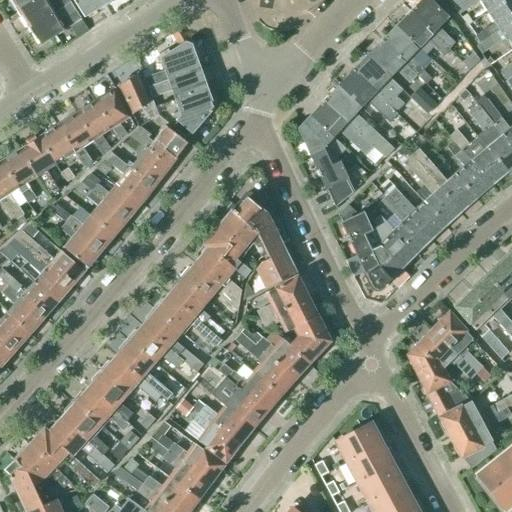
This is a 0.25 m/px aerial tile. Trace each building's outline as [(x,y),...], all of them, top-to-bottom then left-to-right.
[(36,0),(9,0),(17,13),(36,0)] [(61,8),(70,2),(68,0),(36,0),(17,13),(28,30),(53,13),(48,6),(56,1),(61,8)] [(71,0),(83,19),(104,6),(99,0),(71,0)] [(410,12),(449,51),(449,50),(449,49),(455,44),(438,28),(447,18),(427,0),(422,0),(414,9),(410,12)] [(487,11),(505,0),(462,0),(451,8),(459,15),(480,0),(487,11)] [(480,44),(511,22),(511,0),(505,0),(487,11),(495,23),(475,37),(480,44)] [(53,13),(28,30),(39,47),(64,31),(64,30),(69,27),(76,39),(88,31),(70,2),(61,8),(53,13)] [(442,58),(449,51),(410,12),(406,16),(407,17),(396,28),(425,56),(433,48),(442,58)] [(471,22),(466,14),(463,16),(460,18),(466,25),(467,26),(472,23),(471,22)] [(511,48),(511,22),(480,44),(476,47),(481,55),(505,39),(511,48)] [(424,57),(425,56),(396,28),(385,39),(381,42),(416,77),(423,70),(410,57),(417,49),(424,57)] [(409,84),(416,77),(381,42),(377,46),(378,46),(367,57),(389,79),(396,71),(409,84)] [(147,88),(197,70),(189,47),(184,45),(169,55),(167,51),(159,57),(161,60),(160,60),(164,71),(144,79),(147,88)] [(469,70),(479,61),(473,52),(462,63),(469,70)] [(401,91),(389,79),(367,57),(356,68),(353,72),(389,107),(397,99),(395,98),(401,91)] [(506,81),(511,76),(511,65),(497,76),(503,84),(507,82),(506,81)] [(171,90),(174,100),(204,90),(197,70),(147,88),(150,96),(171,90)] [(388,107),(389,107),(353,72),(349,76),(338,87),(360,108),(366,102),(389,123),(397,115),(388,107)] [(154,108),(155,107),(153,102),(148,103),(137,75),(129,80),(127,79),(121,83),(120,86),(117,88),(131,115),(143,108),(151,121),(157,117),(157,116),(154,108)] [(355,113),(360,108),(338,87),(327,99),(323,103),(373,149),(384,159),(393,149),(367,125),(355,113)] [(112,130),(111,130),(119,141),(127,134),(120,124),(129,119),(114,90),(94,102),(112,130)] [(155,107),(154,108),(157,116),(157,117),(163,121),(169,114),(178,111),(180,117),(176,122),(190,133),(211,109),(204,90),(174,100),(174,101),(167,103),(155,107)] [(458,112),(469,103),(467,102),(469,101),(462,94),(450,104),(456,112),(458,111),(458,112)] [(417,107),(426,116),(436,106),(427,97),(417,107)] [(478,106),(511,148),(511,126),(509,129),(493,110),(485,100),(478,106)] [(101,136),(111,130),(112,130),(94,102),(75,114),(93,142),(102,156),(110,149),(101,136)] [(365,157),(373,149),(323,103),(320,107),(309,118),(345,151),(345,150),(343,148),(348,142),(365,157)] [(511,148),(478,106),(477,106),(478,107),(468,115),(483,133),(477,138),(505,172),(507,171),(510,170),(511,168),(511,148)] [(82,149),(93,142),(75,114),(57,126),(74,154),(85,170),(92,163),(82,149)] [(337,159),(345,151),(309,118),(298,130),(312,160),(324,147),(333,164),(337,163),(341,171),(342,171),(337,159)] [(56,166),(74,154),(57,126),(38,138),(56,166)] [(141,145),(168,167),(185,144),(163,128),(152,142),(148,138),(150,135),(140,128),(129,136),(141,145)] [(505,172),(477,138),(469,145),(456,131),(448,137),(453,142),(452,142),(489,186),(497,179),(500,179),(503,176),(504,173),(505,172)] [(56,166),(38,138),(35,140),(33,137),(25,143),(26,146),(19,150),(37,178),(36,178),(50,198),(59,191),(45,172),(56,166)] [(474,199),(489,186),(452,142),(445,148),(454,157),(462,168),(453,176),(474,199)] [(166,169),(168,167),(141,145),(135,153),(136,158),(131,164),(128,162),(125,165),(151,188),(160,177),(163,176),(166,172),(166,169)] [(346,179),(342,171),(341,171),(337,163),(333,164),(324,147),(312,160),(325,189),(334,208),(351,194),(344,180),(346,179)] [(27,184),(36,178),(37,178),(19,150),(0,162),(18,190),(27,204),(36,199),(27,184)] [(474,199),(453,176),(445,182),(418,150),(409,157),(459,212),(474,199)] [(151,188),(125,165),(112,155),(105,161),(122,176),(115,185),(138,204),(151,188)] [(452,218),(459,212),(409,157),(403,163),(431,196),(422,204),(443,226),(445,224),(447,224),(451,221),(452,218)] [(10,195),(18,190),(0,162),(0,203),(17,231),(26,224),(22,217),(24,216),(10,195)] [(67,183),(74,178),(67,169),(60,174),(67,183)] [(138,204),(115,185),(108,193),(97,185),(100,182),(90,174),(80,183),(126,220),(131,213),(134,212),(137,209),(137,206),(138,204)] [(387,180),(380,187),(381,189),(386,195),(393,188),(394,188),(387,180)] [(112,236),(126,220),(80,183),(72,188),(97,206),(88,216),(112,236)] [(443,226),(422,204),(414,211),(393,188),(386,195),(428,240),(436,233),(439,232),(441,230),(442,227),(443,226)] [(261,246),(276,239),(265,217),(252,205),(254,202),(254,199),(248,194),(245,195),(230,213),(256,236),(261,246)] [(414,254),(428,240),(386,195),(379,202),(401,224),(394,231),(393,232),(414,254)] [(112,236),(88,216),(81,225),(55,204),(49,210),(59,218),(64,223),(64,222),(65,223),(99,252),(105,245),(107,244),(111,241),(111,238),(112,236)] [(366,234),(371,232),(363,215),(358,217),(352,211),(348,212),(340,220),(357,257),(372,249),(366,234)] [(266,256),(261,246),(256,236),(230,213),(216,230),(244,254),(253,244),(260,259),(266,256)] [(85,268),(99,252),(65,223),(59,229),(70,238),(61,250),(85,268)] [(237,263),(244,254),(216,230),(203,246),(234,272),(244,280),(249,273),(237,263)] [(58,253),(53,259),(22,232),(14,238),(68,287),(82,271),(58,253)] [(399,269),(414,254),(393,232),(378,246),(388,257),(399,269)] [(62,294),(68,287),(14,238),(7,245),(39,274),(32,282),(55,302),(56,301),(59,301),(62,297),(62,294)] [(261,246),(266,256),(268,259),(261,263),(256,270),(265,289),(294,275),(292,271),(294,270),(295,268),(290,256),(286,259),(276,239),(261,246)] [(227,281),(234,272),(203,246),(193,258),(197,261),(194,265),(238,303),(240,292),(227,281)] [(388,257),(380,265),(379,261),(375,263),(370,252),(373,250),(372,249),(357,257),(365,275),(364,275),(371,288),(372,289),(373,290),(375,290),(376,291),(377,291),(378,291),(380,290),(381,290),(389,280),(399,269),(388,257)] [(511,250),(501,260),(511,272),(511,250)] [(511,272),(501,260),(497,264),(484,276),(506,301),(508,299),(511,303),(511,272)] [(237,312),(238,303),(194,265),(190,270),(187,268),(178,279),(208,305),(218,294),(237,312)] [(0,273),(0,278),(6,285),(18,296),(42,317),(55,302),(32,282),(24,291),(2,271),(0,273)] [(511,324),(497,309),(506,301),(484,276),(468,291),(489,316),(490,315),(511,340),(511,324)] [(261,320),(307,297),(298,278),(264,294),(270,306),(257,312),(261,320)] [(202,313),(208,305),(178,279),(169,289),(172,291),(168,296),(202,326),(203,325),(208,320),(205,317),(205,316),(202,313)] [(253,296),(245,283),(244,290),(242,302),(253,296)] [(35,325),(42,317),(18,296),(6,285),(6,287),(1,293),(13,304),(6,312),(28,333),(29,332),(32,332),(35,328),(35,325)] [(481,324),(489,316),(468,291),(452,307),(486,343),(501,360),(508,354),(493,337),(481,324)] [(204,325),(203,325),(202,326),(168,296),(164,301),(161,299),(151,310),(182,335),(190,326),(215,348),(222,340),(219,338),(213,333),(211,332),(204,325)] [(284,333),(294,328),(317,316),(307,297),(261,320),(265,328),(278,321),(284,333)] [(176,342),(182,335),(151,310),(143,321),(145,323),(141,327),(195,373),(195,372),(196,373),(202,365),(176,342)] [(0,333),(15,348),(28,333),(6,312),(0,318),(0,333)] [(430,332),(475,375),(482,368),(465,351),(466,351),(463,348),(471,340),(448,314),(445,317),(444,317),(443,317),(442,317),(437,323),(437,324),(437,325),(430,332)] [(299,336),(289,347),(309,365),(320,354),(318,353),(328,342),(327,342),(322,330),(324,329),(317,316),(294,328),(299,336)] [(208,321),(204,325),(211,332),(213,333),(219,338),(223,332),(216,326),(209,320),(208,321)] [(190,379),(195,373),(141,327),(137,332),(134,330),(125,342),(155,367),(164,356),(177,367),(190,379)] [(309,365),(289,347),(281,340),(272,350),(261,339),(254,333),(250,334),(244,329),(239,335),(293,382),(309,365)] [(469,381),(475,375),(430,332),(425,337),(424,337),(423,337),(417,343),(417,344),(417,345),(418,345),(415,348),(440,369),(448,362),(451,365),(452,364),(469,381)] [(8,356),(15,348),(0,333),(0,363),(0,364),(2,362),(4,362),(7,358),(8,356)] [(290,386),(293,382),(239,335),(234,341),(248,354),(259,364),(251,374),(281,400),(292,387),(290,386)] [(148,375),(155,367),(125,342),(116,351),(119,354),(115,358),(150,388),(156,381),(148,375)] [(443,372),(440,369),(415,348),(407,357),(409,361),(409,362),(408,363),(408,364),(412,370),(412,371),(413,371),(414,371),(415,371),(439,418),(469,403),(469,402),(456,390),(443,397),(438,387),(448,382),(443,372)] [(155,403),(160,397),(150,388),(115,358),(110,364),(108,361),(98,372),(127,398),(137,387),(155,403)] [(281,400),(251,374),(244,383),(222,365),(217,371),(219,373),(217,375),(266,414),(270,409),(272,411),(281,400)] [(121,406),(127,398),(98,372),(89,382),(92,385),(87,390),(128,426),(129,425),(127,423),(132,416),(121,406)] [(263,418),(266,414),(217,375),(211,381),(233,397),(224,408),(253,433),(258,427),(264,419),(263,418)] [(123,433),(128,426),(87,390),(83,394),(81,392),(71,403),(101,430),(101,429),(109,420),(123,433)] [(172,395),(166,390),(160,397),(166,402),(172,395)] [(448,439),(506,408),(511,405),(511,397),(511,396),(490,406),(491,408),(480,413),(479,411),(475,413),(469,402),(469,403),(439,418),(440,420),(439,421),(439,422),(438,422),(438,423),(438,424),(442,431),(443,432),(444,432),(448,439)] [(182,401),(175,409),(185,417),(186,416),(191,410),(192,408),(182,401)] [(253,433),(224,408),(217,417),(198,401),(192,408),(191,410),(197,414),(238,448),(243,442),(245,444),(253,433)] [(94,437),(101,430),(71,403),(62,413),(65,415),(60,420),(101,457),(108,449),(94,437)] [(511,418),(507,410),(449,439),(452,445),(451,448),(456,456),(460,456),(460,458),(467,456),(472,469),(495,453),(486,435),(491,435),(489,430),(511,418)] [(146,431),(154,420),(147,414),(138,425),(146,431)] [(236,451),(238,448),(197,414),(191,421),(205,433),(198,443),(226,464),(228,461),(230,463),(238,453),(236,451)] [(101,457),(60,420),(57,423),(53,419),(42,432),(71,459),(72,457),(79,449),(106,474),(112,467),(101,457)] [(170,453),(211,484),(215,479),(216,479),(217,478),(221,472),(222,471),(222,470),(222,469),(222,468),(221,467),(222,466),(195,446),(188,456),(162,438),(170,427),(164,422),(151,438),(156,443),(160,445),(167,451),(170,453)] [(345,463),(381,444),(369,424),(334,443),(345,463)] [(117,444),(126,453),(138,439),(129,431),(117,444)] [(99,482),(72,457),(71,459),(42,432),(28,447),(27,448),(54,472),(56,469),(63,462),(65,465),(93,489),(99,482)] [(118,462),(126,453),(117,444),(109,453),(118,462)] [(381,444),(345,463),(356,484),(391,465),(381,444)] [(157,455),(161,459),(167,451),(160,445),(154,453),(157,455)] [(511,505),(511,446),(476,476),(504,511),(511,505)] [(69,483),(56,469),(54,472),(27,448),(13,462),(38,487),(49,476),(54,482),(55,482),(63,489),(69,483)] [(207,490),(211,484),(170,453),(167,451),(161,459),(164,461),(177,471),(169,480),(199,502),(206,492),(207,492),(207,491),(207,490)] [(130,475),(138,466),(131,459),(121,470),(130,475)] [(38,487),(13,462),(3,472),(8,476),(25,511),(28,511),(41,506),(33,491),(38,487)] [(320,477),(327,473),(321,462),(314,466),(320,477)] [(367,504),(402,485),(391,465),(356,484),(367,504)] [(169,480),(163,489),(147,477),(142,485),(176,511),(191,511),(192,511),(199,502),(169,480)] [(330,497),(338,493),(332,482),(325,486),(330,497)] [(176,511),(142,485),(136,492),(152,504),(145,511),(176,511)] [(371,511),(399,511),(413,505),(402,485),(367,504),(371,511)] [(92,511),(104,511),(108,508),(92,495),(83,505),(92,511)] [(68,511),(71,511),(81,508),(76,496),(64,501),(68,511)] [(58,511),(58,510),(59,507),(57,501),(53,500),(41,506),(28,511),(58,511)] [(338,511),(347,511),(343,503),(335,506),(338,511)]
